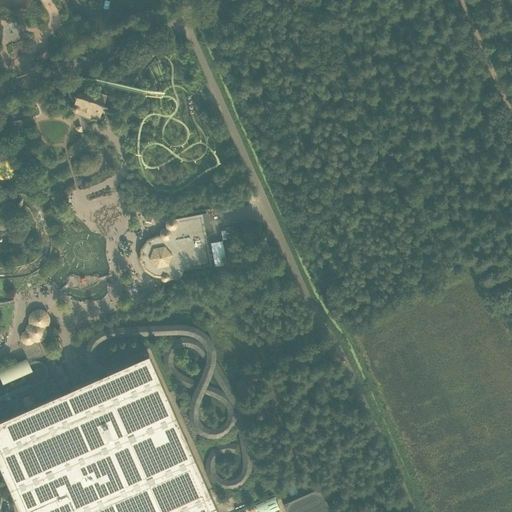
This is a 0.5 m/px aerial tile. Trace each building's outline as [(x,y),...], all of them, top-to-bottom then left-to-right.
[(76,99),(75,104),(74,104),(73,104),(73,105),(72,106),(72,107),(72,108),(72,109),(72,110),(73,111),(74,111),(74,112),(75,112),(76,112),(77,112),(78,111),(79,110),(80,109),(79,112),(81,112),(81,111),(82,109),(96,114),(99,115),(101,109),(104,101),(87,95),(78,92),(76,99)] [(171,275),(171,276),(170,276),(170,275),(169,274),(169,273),(168,273),(168,272),(167,272),(166,272),(165,271),(164,272),(163,272),(162,273),(161,274),(161,275),(162,275),(162,277),(161,277),(161,278),(162,279),(163,280),(164,280),(165,281),(166,281),(167,280),(168,280),(168,279),(173,279),(174,279),(175,280),(176,280),(177,280),(178,280),(178,279),(180,278),(181,278),(181,277),(181,276),(181,275),(181,274),(181,273),(183,270),(184,270),(185,269),(212,264),(207,235),(202,213),(175,218),(172,217),(171,217),(170,217),(169,218),(168,218),(167,219),(166,220),(166,221),(166,222),(166,226),(167,227),(168,227),(168,228),(167,228),(166,228),(165,228),(164,228),(163,228),(162,229),(161,230),(160,231),(160,232),(160,233),(160,234),(160,235),(160,236),(161,236),(161,237),(162,238),(163,238),(164,239),(165,239),(166,239),(167,239),(168,239),(169,238),(170,238),(170,237),(171,236),(171,237),(171,238),(171,239),(171,240),(172,241),(172,242),(173,242),(174,243),(175,243),(176,243),(177,243),(178,243),(179,242),(182,259),(181,259),(180,259),(179,259),(178,259),(177,260),(176,261),(176,262),(175,263),(175,264),(175,265),(175,266),(175,267),(176,268),(177,269),(177,270),(178,270),(177,270),(176,270),(175,270),(174,270),(173,271),(172,272),(172,273),(171,274),(171,275)] [(160,235),(160,234),(156,234),(148,238),(141,247),(140,260),(145,270),(154,276),(161,277),(162,277),(162,275),(161,275),(161,274),(162,273),(163,272),(164,272),(165,271),(166,272),(167,272),(168,272),(168,273),(169,273),(169,274),(170,275),(170,276),(171,276),(171,275),(171,274),(172,273),(172,272),(173,271),(174,270),(175,270),(176,270),(177,270),(178,270),(177,270),(177,269),(176,268),(175,267),(175,266),(175,265),(175,264),(175,263),(176,262),(176,261),(177,260),(178,259),(179,259),(180,259),(181,259),(182,259),(179,242),(178,243),(177,243),(176,243),(175,243),(174,243),(173,242),(172,242),(172,241),(171,240),(171,239),(171,238),(171,237),(171,236),(170,237),(170,238),(169,238),(168,239),(167,239),(166,239),(165,239),(164,239),(163,238),(162,238),(161,237),(161,236),(160,236),(160,235)] [(23,342),(25,343),(27,344),(30,343),(33,340),(38,340),(42,339),(46,336),(47,334),(47,330),(47,327),(49,324),(50,320),(49,315),(46,311),(43,309),(38,308),(34,310),(30,313),(28,317),(28,322),(29,323),(27,325),(25,329),(26,330),(24,331),(22,333),(21,336),(21,340),(23,342)] [(214,346),(203,328),(182,323),(104,327),(88,337),(84,350),(84,354),(88,355),(93,354),(96,343),(108,336),(185,332),(193,343),(203,359),(191,403),(191,404),(200,404),(210,368),(224,389),(235,392),(235,389),(214,358),(214,346)] [(218,511),(148,352),(102,373),(86,379),(79,382),(72,385),(62,390),(20,409),(0,417),(0,465),(2,469),(15,500),(18,506),(20,511),(218,511)] [(16,363),(0,368),(0,375),(0,376),(3,383),(20,376),(22,375),(24,374),(33,371),(30,364),(28,358),(16,363)] [(288,490),(299,488),(297,481),(286,484),(288,490)] [(331,511),(320,485),(282,502),(286,509),(287,511),(331,511)]
